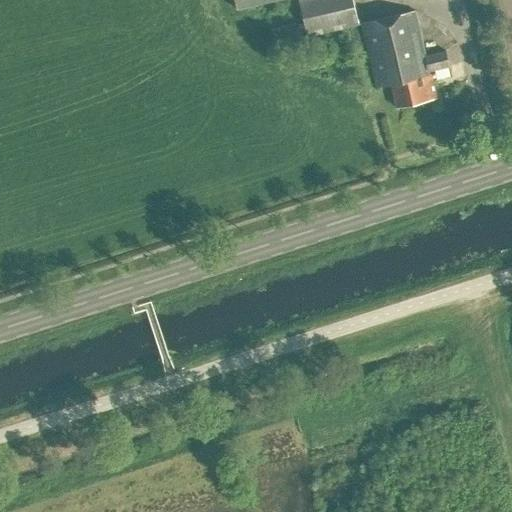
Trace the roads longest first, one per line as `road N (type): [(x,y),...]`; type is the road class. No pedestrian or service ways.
road 1 (primary): [(0,329),(511,166)]
road 2 (unclassified): [(511,275),(0,437)]
road 3 (track): [(479,285),(511,426)]
